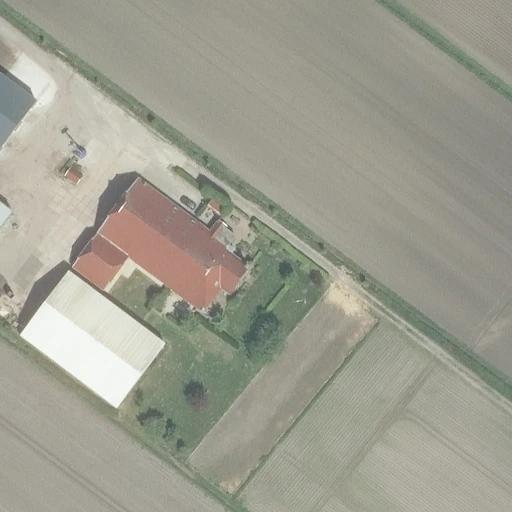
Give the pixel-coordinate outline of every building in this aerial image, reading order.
[(0,76),(0,151),(36,104),(2,78),(0,76)] [(82,178),(70,169),(64,178),(77,186),(82,178)] [(136,178),(71,267),(105,292),(130,258),(203,312),(221,288),(229,294),(248,268),(224,251),(228,246),(234,238),(224,230),(226,227),(217,221),(209,232),(194,221),(136,178)] [(0,231),(12,215),(0,205),(0,231)] [(115,410),(163,345),(66,274),(18,338),(115,410)]
